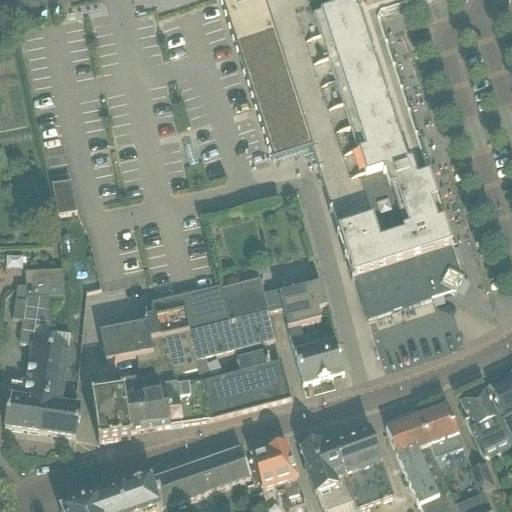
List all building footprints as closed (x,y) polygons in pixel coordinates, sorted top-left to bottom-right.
[(218,0),(272,164),(310,151),(330,212),(329,215),(331,216),(338,235),(336,238),(339,239),(345,258),(344,261),(346,262),(352,281),(351,283),(354,285),(367,325),(443,300),(446,294),(455,299),(463,283),(454,278),(457,272),(451,253),(453,251),(450,249),(444,230),(445,228),(443,226),(436,208),(438,205),(435,203),(429,185),(430,182),(428,181),(423,166),(424,164),(422,162),(416,143),(417,141),(414,139),(408,121),(409,118),(407,116),(401,98),(402,95),(399,94),(393,75),(395,72),(392,71),(386,52),(387,49),(384,48),(378,29),(384,18),(403,12),(406,13),(407,10),(426,4),(429,5),(430,3),(438,0),(218,0)] [(71,187),(51,190),(57,220),(77,217),(71,187)] [(33,231),(47,230),(45,217),(31,219),(33,231)] [(25,289),(63,287),(62,274),(25,276),(25,289)] [(261,284),(222,295),(230,326),(267,316),(268,319),(283,315),(288,334),(299,331),(321,325),(318,315),(326,313),(316,278),(304,281),(307,292),(282,299),(281,295),(265,299),(261,284)] [(63,287),(25,289),(17,291),(12,323),(22,324),(19,348),(31,350),(24,403),(28,403),(24,435),(43,438),(54,352),(50,352),(49,301),(64,300),(63,287)] [(221,291),(171,303),(152,307),(155,320),(145,322),(146,328),(100,338),(106,367),(136,360),(154,358),(151,344),(190,337),(230,326),(222,295),(221,291)] [(154,358),(136,360),(140,382),(141,389),(172,382),(197,375),(195,366),(205,364),(275,346),(268,319),(267,316),(230,326),(190,337),(151,344),(154,358)] [(335,348),(306,355),(299,331),(288,334),(297,371),(303,390),(343,379),(335,348)] [(69,354),(54,352),(43,438),(75,442),(79,411),(75,410),(76,401),(62,399),(69,354)] [(290,404),(285,385),(280,366),(269,369),(266,356),(238,363),(241,377),(211,385),(205,387),(201,387),(175,391),(142,395),(148,435),(209,426),(290,404)] [(211,385),(205,364),(195,366),(197,375),(201,387),(205,387),(211,385)] [(141,389),(140,382),(120,385),(121,397),(91,401),(98,448),(130,443),(129,437),(148,435),(142,395),(141,389)] [(175,391),(172,382),(141,389),(142,395),(175,391)] [(491,395),(486,397),(500,424),(511,445),(511,382),(490,393),(491,395)] [(469,402),(461,406),(468,422),(465,424),(470,435),(483,461),(485,460),(489,462),(506,454),(507,450),(511,448),(505,439),(484,395),(482,396),(479,395),(470,399),(469,402)] [(9,401),(8,413),(5,432),(24,435),(28,403),(24,403),(9,401)] [(446,410),(417,421),(429,451),(433,461),(461,451),(446,410)] [(417,421),(385,434),(396,463),(418,511),(420,511),(455,511),(455,510),(448,496),(441,478),(433,461),(429,451),(417,421)] [(355,511),(365,511),(394,502),(369,434),(331,448),(351,501),(354,510),(355,511)] [(351,501),(331,448),(322,452),(320,449),(318,450),(316,446),(302,452),(303,455),(300,456),(309,480),(307,481),(314,499),(316,499),(320,511),(336,511),(340,511),(343,504),(351,501)] [(296,511),(303,510),(291,471),(285,452),(251,462),(261,496),(275,492),(277,498),(283,496),(288,511),(296,511)] [(239,454),(150,485),(159,511),(170,511),(250,484),(239,454)] [(484,468),(470,473),(479,496),(493,490),(484,468)] [(159,511),(150,485),(95,505),(73,511),(159,511)] [(480,499),(455,510),(455,511),(483,511),(485,511),(480,499)]
